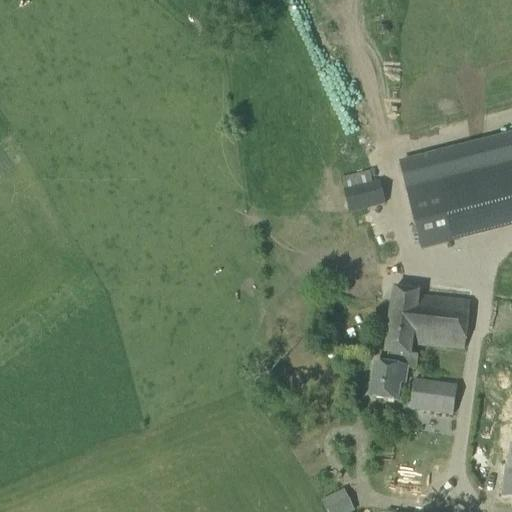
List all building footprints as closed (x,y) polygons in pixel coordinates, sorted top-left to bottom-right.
[(405,190),(421,252),(468,240),(464,225),(511,212),(511,133),(486,140),(493,168),(405,190)] [(372,183),(369,172),(341,179),(350,214),(386,206),(380,181),(372,183)] [(375,365),(370,399),(399,403),(401,385),(406,386),(408,370),(416,371),(418,356),(411,356),(413,345),(464,351),(471,302),(420,295),(421,291),(394,287),(385,354),(390,354),(388,366),(375,365)] [(457,386),(413,380),(409,411),(453,417),(457,386)] [(392,482),(390,491),(407,495),(409,486),(392,482)]
